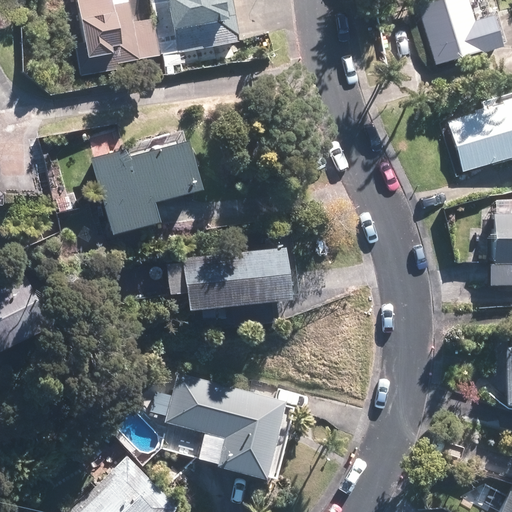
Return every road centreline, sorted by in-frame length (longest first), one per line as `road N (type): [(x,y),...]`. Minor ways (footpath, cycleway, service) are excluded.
road 1 (residential): [(352,511),(390,439),(408,330),(392,239),(330,66),(319,0)]
road 2 (unknown): [(0,81),(21,102),(59,109),(180,88),(294,54)]
